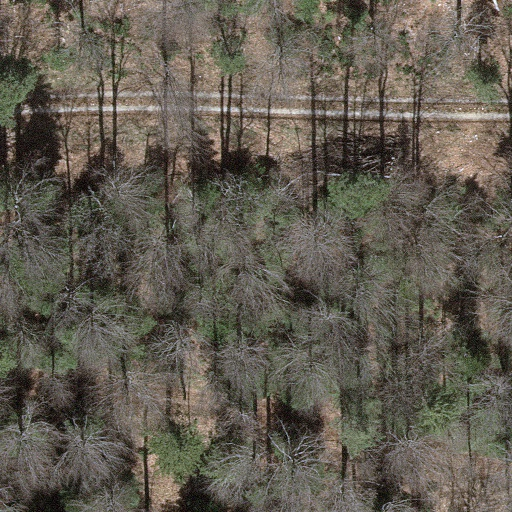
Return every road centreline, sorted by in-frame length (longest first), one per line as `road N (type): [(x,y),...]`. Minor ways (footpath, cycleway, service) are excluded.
road 1 (track): [(0,376),(253,398),(511,445)]
road 2 (track): [(511,99),(0,102)]
